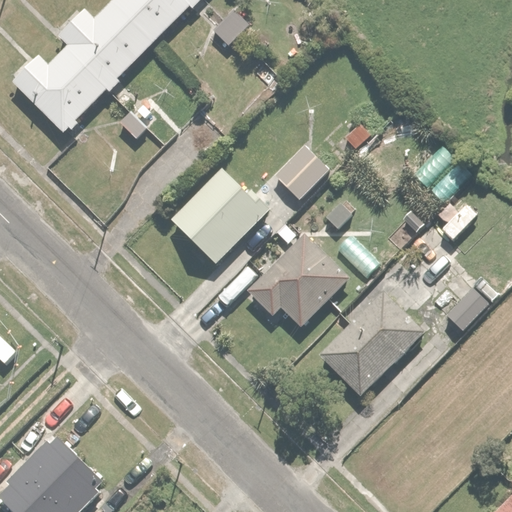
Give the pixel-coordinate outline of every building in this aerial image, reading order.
[(37,53),(11,81),(63,131),(103,90),(125,111),(138,98),(121,81),(198,0),(108,0),(92,17),(83,8),(57,36),(66,44),(48,63),(37,53)] [(231,9),(212,30),(226,44),(246,23),(231,9)] [(142,98),(121,123),(138,138),(146,128),(163,143),(177,128),(142,98)] [(303,144),(274,175),(300,200),(330,169),(303,144)] [(219,169),(170,220),(217,266),(267,214),(219,169)] [(350,275),(303,231),(246,292),(273,317),(281,308),(301,327),(350,275)] [(473,286),(443,315),(460,333),(490,304),(473,286)] [(381,291),(317,353),(358,395),(422,332),(381,291)] [(59,431),(0,489),(0,493),(18,511),(68,511),(104,476),(59,431)] [(511,489),(489,511),(511,511),(511,480),(511,481),(511,489)]
